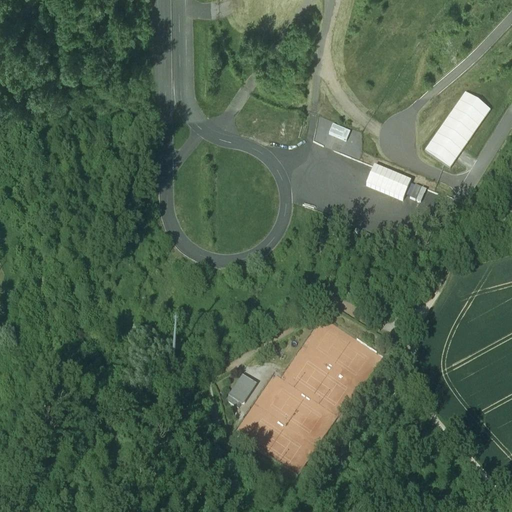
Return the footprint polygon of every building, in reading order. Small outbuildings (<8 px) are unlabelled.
[(426,154),(453,171),(490,110),(464,94),(426,154)] [(274,138),(288,139),(289,115),(275,115),(274,138)] [(334,125),(330,135),(347,142),(351,133),(334,125)] [(406,202),(413,182),(374,169),(367,188),(406,202)] [(272,370),(235,435),(303,473),(341,407),(335,404),(334,407),(329,405),(327,408),(311,399),(314,394),(305,389),(320,362),(298,350),(283,376),(272,370)] [(241,375),(227,396),(240,404),(254,384),(241,375)] [(240,404),(227,396),(225,400),(237,408),(240,404)]
